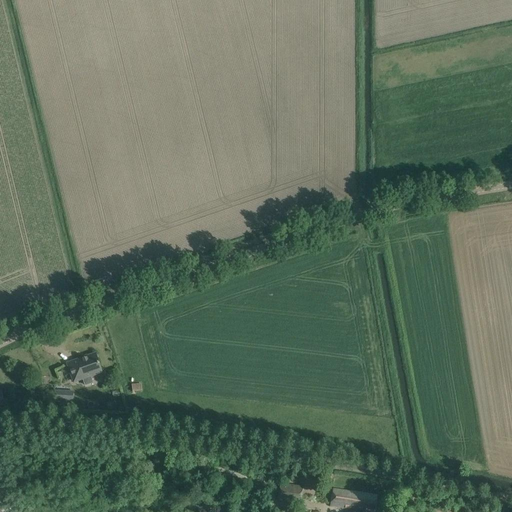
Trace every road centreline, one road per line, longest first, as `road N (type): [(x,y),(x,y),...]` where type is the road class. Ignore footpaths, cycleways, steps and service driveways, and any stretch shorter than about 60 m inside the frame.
road 1 (unclassified): [(0,345),(385,207),(511,185)]
road 2 (track): [(511,499),(147,424),(0,417)]
